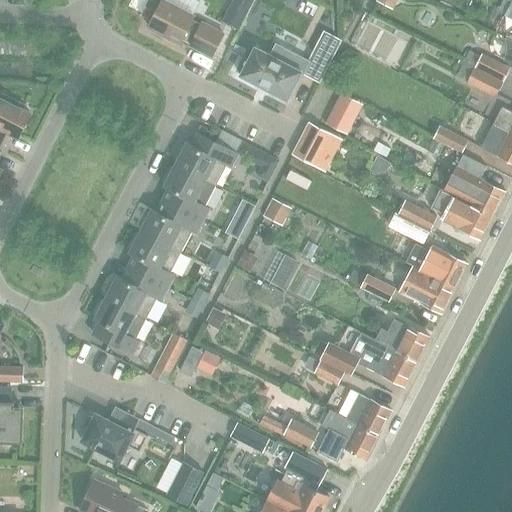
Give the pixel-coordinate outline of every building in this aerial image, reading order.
[(152,0),(148,0),(142,14),(153,19),(148,27),(153,29),(151,33),(163,40),(165,36),(179,43),(182,38),(191,43),(190,45),(211,56),(223,34),(201,22),(201,24),(191,19),(194,15),(164,0),(161,0),(160,4),(152,0)] [(247,14),(254,0),(233,0),(231,6),(247,14)] [(511,14),(511,0),(507,0),(502,10),(511,14)] [(310,60),(303,72),(320,80),(321,78),(341,40),(324,32),(310,60)] [(255,45),(240,75),(287,100),(301,71),(303,72),(310,60),(276,43),(271,54),(255,45)] [(470,51),(465,61),(475,66),(480,56),(470,51)] [(480,56),(475,66),(504,80),(510,67),(482,53),(480,56)] [(465,61),(458,73),(469,79),(475,67),(475,66),(465,61)] [(467,81),(496,96),(503,81),(475,67),(469,79),(467,81)] [(341,93),(326,122),(347,133),(362,104),(341,93)] [(17,138),(30,113),(23,109),(25,105),(2,94),(0,97),(0,144),(4,146),(10,134),(17,138)] [(494,122),(511,131),(511,110),(502,106),(494,122)] [(309,122),(292,154),(314,165),(331,133),(309,122)] [(511,162),(511,131),(494,122),(481,147),(498,155),(498,156),(511,162)] [(440,126),(434,139),(461,153),(467,140),(440,126)] [(178,160),(176,164),(216,185),(227,164),(231,167),(238,154),(198,132),(191,145),(187,142),(185,146),(182,145),(175,158),(178,160)] [(379,142),(375,150),(387,156),(391,148),(379,142)] [(455,171),(446,190),(493,215),(506,191),(481,177),(486,166),(464,155),(455,171)] [(169,188),(163,200),(203,221),(210,208),(205,206),(216,185),(176,164),(173,168),(171,167),(164,180),(166,182),(164,186),(169,188)] [(493,215),(446,190),(441,188),(431,209),(445,215),(443,220),(461,229),(461,228),(481,239),(493,215)] [(289,208),(273,198),(263,216),(280,225),(289,208)] [(143,226),(141,231),(181,252),(192,231),(197,233),(203,221),(163,200),(156,211),(152,209),(150,213),(147,211),(140,225),(143,226)] [(430,229),(437,215),(406,200),(399,213),(429,229),(430,229)] [(397,212),(389,226),(422,243),(429,229),(399,213),(397,212)] [(231,226),(227,233),(239,239),(243,232),(231,226)] [(134,255),(128,266),(168,287),(175,275),(170,272),(181,252),(141,231),(139,235),(136,233),(129,247),(131,248),(129,252),(134,255)] [(413,267),(455,288),(468,263),(447,252),(446,253),(433,247),(420,270),(413,266),(413,267)] [(216,251),(209,266),(220,272),(228,257),(216,251)] [(244,251),(236,266),(248,272),(256,257),(244,251)] [(285,255),(271,283),(283,289),(297,261),(285,255)] [(108,293),(106,297),(146,318),(157,297),(162,300),(168,287),(128,266),(122,278),(117,275),(115,279),(112,278),(105,292),(108,293)] [(400,291),(413,297),(443,313),(455,288),(413,267),(400,291)] [(368,274),(362,287),(389,300),(395,288),(368,274)] [(192,299),(203,305),(209,293),(198,287),(192,299)] [(146,318),(106,297),(104,301),(101,300),(94,313),(97,315),(95,319),(99,321),(93,333),(133,354),(140,341),(136,339),(146,318)] [(192,299),(185,312),(196,317),(203,305),(192,299)] [(214,308),(206,323),(217,329),(225,314),(214,308)] [(381,327),(375,340),(417,362),(430,337),(394,318),(388,331),(381,327)] [(0,380),(22,381),(23,367),(0,365),(0,334),(4,327),(0,324),(0,380)] [(154,368),(149,377),(165,385),(170,376),(188,340),(173,332),(154,368)] [(417,362),(375,340),(361,333),(351,354),(329,342),(328,344),(321,358),(353,374),(358,363),(379,373),(405,386),(417,362)] [(320,340),(313,354),(321,358),(328,344),(320,340)] [(46,360),(47,348),(9,345),(8,357),(46,360)] [(212,377),(221,359),(203,351),(195,369),(212,377)] [(321,361),(315,373),(338,384),(344,373),(321,361)] [(352,390),(340,414),(380,435),(392,411),(352,390)] [(0,441),(21,442),(21,446),(22,446),(23,421),(22,421),(22,415),(13,414),(14,402),(0,401),(0,441)] [(329,428),(317,451),(337,462),(344,448),(367,460),(380,435),(340,414),(331,409),(323,425),(329,428)] [(88,428),(82,440),(120,460),(127,445),(140,452),(148,436),(134,429),(132,433),(96,414),(94,417),(89,416),(85,424),(88,428)] [(283,436),(287,426),(263,414),(259,424),(283,436)] [(310,447),(318,432),(292,419),(284,433),(310,447)] [(277,480),(267,500),(290,511),(321,511),(329,497),(317,491),(320,484),(328,469),(293,451),(290,456),(283,470),(286,472),(281,482),(277,480)] [(173,456),(158,485),(168,491),(184,461),(173,456)] [(203,472),(184,462),(167,494),(186,504),(203,472)] [(213,472),(207,485),(218,491),(224,478),(213,472)] [(93,480),(79,511),(81,511),(133,511),(137,505),(121,498),(123,493),(93,480)] [(290,511),(267,500),(260,511),(290,511)]
